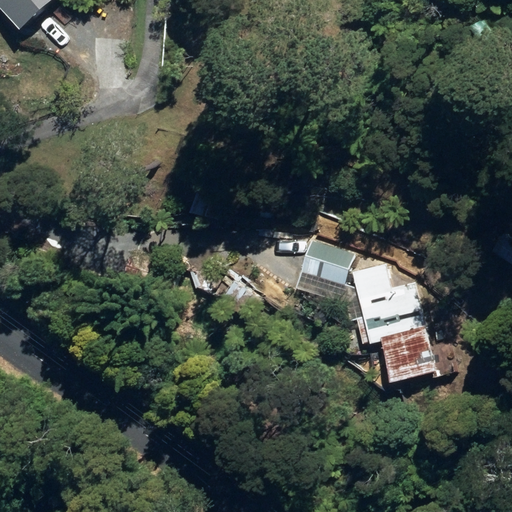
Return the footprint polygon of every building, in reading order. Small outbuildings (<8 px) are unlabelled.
[(0,0),(0,9),(8,2),(31,28),(60,0),(0,0)] [(511,235),(510,235),(500,266),(511,269),(511,235)] [(127,279),(178,294),(186,263),(137,249),(127,279)] [(362,271),(383,342),(391,340),(402,378),(443,366),(419,280),(399,287),(391,262),(362,271)] [(224,293),(255,313),(266,297),(235,277),(224,293)]
